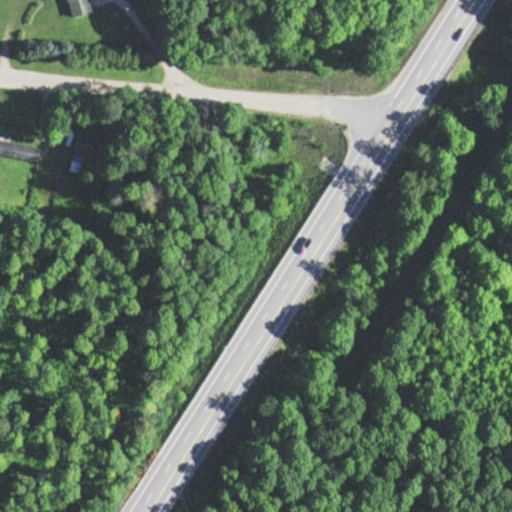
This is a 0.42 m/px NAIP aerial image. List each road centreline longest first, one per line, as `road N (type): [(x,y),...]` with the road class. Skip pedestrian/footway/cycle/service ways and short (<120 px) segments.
road 1 (primary): [(461,0),(135,511)]
road 2 (residential): [(394,108),(0,74)]
